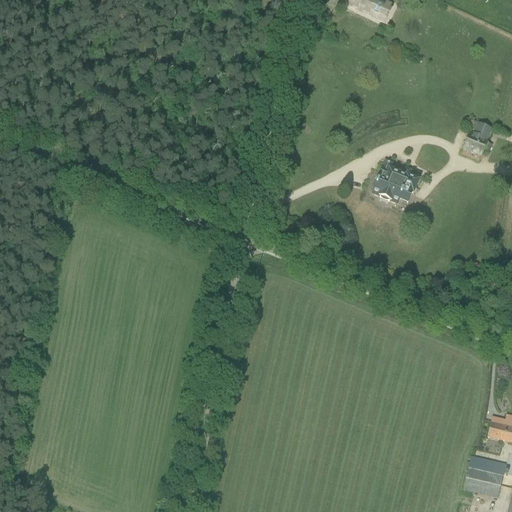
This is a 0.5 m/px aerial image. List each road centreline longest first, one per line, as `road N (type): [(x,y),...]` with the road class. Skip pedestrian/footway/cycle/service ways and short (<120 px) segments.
road 1 (secondary): [(511,349),(245,238)]
road 2 (tertiary): [(245,238),(186,511)]
road 3 (track): [(252,213),(409,142),(441,143),(451,152),(453,164),(425,192)]
road 4 (secondary): [(245,238),(0,137)]
road 5 (track): [(252,213),(297,0)]
